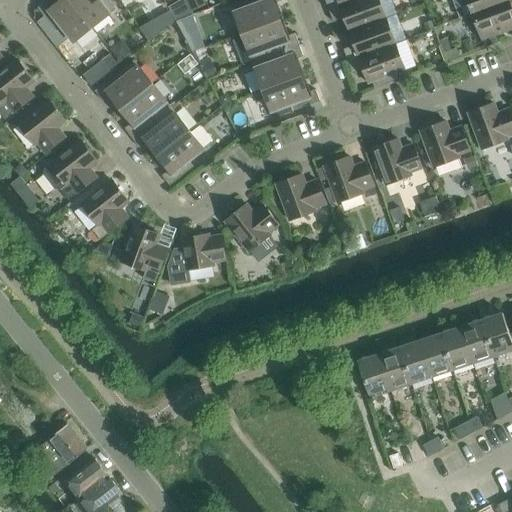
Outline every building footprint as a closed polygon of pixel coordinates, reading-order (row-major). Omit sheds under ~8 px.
[(92,28),(69,0),(67,0),(55,10),(47,0),(37,8),(56,32),(62,27),(74,42),(92,28)] [(69,0),(92,28),(116,10),(108,0),(69,0)] [(186,0),(192,11),(206,5),(204,0),(186,0)] [(242,34),(277,21),(271,5),(282,0),(246,0),(232,6),(242,34)] [(324,0),(329,10),(355,0),(324,0)] [(378,0),(355,0),(329,10),(333,22),(344,18),(349,32),(385,18),(378,0)] [(467,0),(473,14),(495,5),(510,0),(467,0)] [(511,0),(510,0),(495,5),(473,14),(482,40),(500,34),(511,29),(511,0)] [(193,15),(176,21),(181,30),(197,24),(193,15)] [(385,18),(349,32),(355,45),(343,50),(348,62),(395,44),(385,18)] [(243,66),(252,62),(299,45),(295,33),(283,38),(277,21),(242,34),(233,37),(243,66)] [(431,21),(424,24),(427,32),(434,30),(431,21)] [(500,34),(482,40),(485,48),(502,42),(500,34)] [(118,44),(110,51),(119,62),(130,53),(124,44),(118,44)] [(395,44),(348,62),(352,74),(363,69),(369,84),(372,82),(375,88),(398,80),(396,74),(405,70),(395,44)] [(252,62),(263,90),(298,77),(292,61),(303,57),(299,45),(252,62)] [(451,50),(444,53),(448,62),(460,57),(456,48),(451,50)] [(210,59),(201,64),(208,78),(217,74),(210,59)] [(26,88),(34,81),(17,60),(0,72),(0,100),(3,104),(0,106),(0,113),(5,120),(33,97),(26,88)] [(123,107),(153,84),(134,60),(95,91),(103,101),(112,94),(123,107)] [(83,75),(91,86),(110,71),(103,62),(83,75)] [(298,77),(263,90),(273,119),(320,102),(316,90),(304,94),(298,77)] [(153,84),(123,107),(134,121),(125,129),(132,138),(171,108),(153,84)] [(229,93),(220,97),(223,105),(232,102),(229,93)] [(58,128),(66,122),(48,100),(18,123),(35,146),(38,144),(45,153),(65,137),(58,128)] [(506,137),(511,135),(511,117),(509,109),(498,113),(494,104),(468,114),(481,150),(507,140),(506,137)] [(171,108),(132,138),(140,148),(149,141),(160,154),(190,131),(171,108)] [(222,114),(198,132),(210,148),(235,131),(222,114)] [(458,155),(470,151),(461,127),(450,131),(446,121),(420,131),(433,167),(459,158),(458,155)] [(190,131),(160,154),(171,168),(162,176),(170,186),(193,167),(188,161),(204,149),(190,131)] [(410,173),(422,168),(413,145),(402,149),(398,139),(372,149),(385,185),(411,175),(410,173)] [(68,200),(77,193),(97,178),(89,168),(97,162),(80,140),(50,164),(44,169),(43,175),(54,189),(60,190),(68,200)] [(474,155),(466,158),(470,169),(478,165),(474,155)] [(363,190),(374,186),(365,162),(354,167),(350,157),(324,167),(337,203),(363,193),(363,190)] [(22,164),(15,169),(21,176),(28,171),(22,164)] [(315,208),(326,204),(317,180),(306,184),(302,175),(276,185),(289,221),(315,211),(315,208)] [(121,208),(129,202),(112,180),(81,204),(98,225),(92,230),(100,240),(129,218),(121,208)] [(269,233),(278,225),(262,205),(253,213),(247,205),(225,222),(249,252),(271,235),(269,233)] [(400,206),(390,210),(395,223),(405,219),(400,206)] [(155,283),(168,249),(157,245),(160,235),(134,225),(120,261),(145,271),(143,278),(155,283)] [(214,263),(225,261),(221,235),(209,237),(209,235),(181,239),(186,270),(214,265),(214,263)] [(104,242),(93,252),(108,257),(113,245),(104,242)] [(157,292),(150,310),(161,314),(168,296),(157,292)] [(133,313),(130,323),(140,327),(144,317),(133,313)] [(481,321),(493,357),(511,350),(511,342),(502,313),(481,321)] [(493,357),(481,321),(461,327),(473,364),(493,357)] [(452,370),(473,364),(461,327),(440,334),(452,370)] [(432,377),(452,370),(440,334),(420,341),(432,377)] [(411,384),(432,377),(420,341),(399,348),(411,384)] [(391,391),(411,384),(399,348),(379,354),(391,391)] [(391,391),(379,354),(358,361),(370,398),(391,391)] [(511,407),(508,400),(508,399),(500,404),(506,415),(511,411),(511,407)] [(469,421),(475,432),(483,428),(477,416),(469,420),(469,421)] [(455,428),(461,440),(475,432),(469,421),(469,420),(455,428)] [(48,482),(61,471),(87,449),(67,424),(49,439),(49,440),(28,457),(48,482)] [(430,441),(436,453),(444,448),(438,437),(430,441)] [(436,453),(430,441),(423,445),(429,457),(436,453)] [(394,468),(402,466),(398,453),(389,456),(394,468)] [(79,498),(108,476),(95,459),(66,481),(79,498)] [(108,476),(79,498),(89,511),(114,511),(108,504),(122,494),(108,476)] [(55,483),(49,488),(54,494),(60,489),(55,483)] [(511,511),(511,497),(497,505),(500,511),(511,511)]
